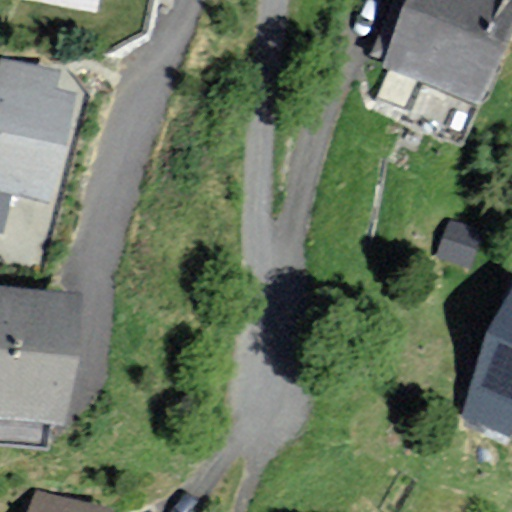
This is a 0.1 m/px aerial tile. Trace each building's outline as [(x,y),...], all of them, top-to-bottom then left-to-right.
[(511,0),(420,0),(395,58),(472,92),(511,0)] [(78,80),(4,61),(0,78),(0,183),(49,195),(78,80)] [(79,299),(3,290),(0,309),(0,406),(64,415),(79,299)] [(511,312),(471,411),(507,426),(511,413),(511,312)] [(103,511),(36,494),(31,511),(103,511)]
